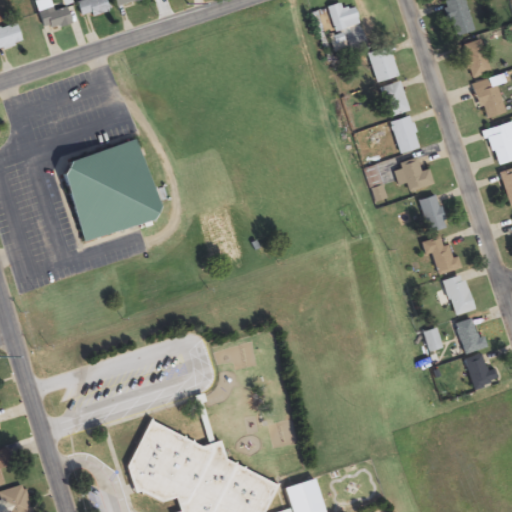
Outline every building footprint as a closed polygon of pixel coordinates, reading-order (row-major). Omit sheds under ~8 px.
[(79,20),(105,10),(101,0),(82,0),(73,4),(79,20)] [(139,0),(109,0),(112,9),(139,0)] [(467,34),(463,0),(443,0),(446,36),(467,34)] [(33,6),(41,32),(68,23),(63,7),(43,13),(40,3),(33,6)] [(353,8),(338,9),(338,5),(326,6),(328,29),(354,28),(353,8)] [(0,49),(19,42),(12,23),(0,27),(0,49)] [(467,79),(486,74),(477,40),(457,46),(467,79)] [(394,77),(385,47),(363,53),(372,83),(394,77)] [(501,115),(490,79),(470,85),(480,121),(501,115)] [(375,89),(385,118),(406,112),(397,82),(375,89)] [(394,154),(414,150),(408,117),(388,122),(394,154)] [(511,137),(511,130),(509,122),(481,132),(493,169),(511,163),(511,159),(505,140),(511,137)] [(151,221),(129,141),(53,163),(75,242),(151,221)] [(402,185),(405,193),(430,185),(425,170),(417,172),(413,160),(389,168),(395,187),(402,185)] [(511,168),(495,174),(506,207),(511,204),(511,168)] [(423,233),(442,229),(434,195),(415,200),(423,233)] [(421,257),(428,255),(434,276),(456,270),(452,256),(448,258),(445,245),(438,247),(436,238),(417,243),(421,257)] [(450,317),(470,311),(459,275),(439,281),(450,317)] [(451,358),(484,348),(480,337),(474,339),(468,319),(451,325),(458,347),(449,350),(451,358)] [(438,349),(434,329),(420,333),(424,352),(438,349)] [(468,390),(494,383),(491,370),(482,372),(477,356),(460,360),(468,390)] [(319,511),(307,479),(281,489),(282,511),(278,511),(261,511),(274,485),(224,462),(216,441),(200,447),(144,421),(122,469),(133,500),(174,498),(174,511),(319,511)] [(0,511),(27,511),(20,486),(0,491),(0,511)]
